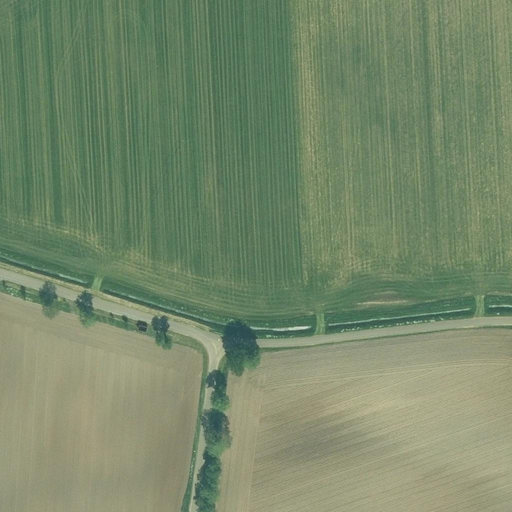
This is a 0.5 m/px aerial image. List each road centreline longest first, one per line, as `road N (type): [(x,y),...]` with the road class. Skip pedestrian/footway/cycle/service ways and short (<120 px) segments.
road 1 (unclassified): [(215,337),(296,341),(511,320)]
road 2 (unclassified): [(215,337),(0,271)]
road 3 (unclassified): [(193,511),(215,337)]
